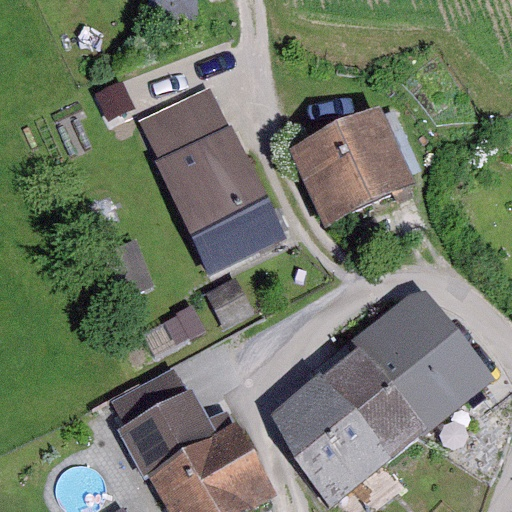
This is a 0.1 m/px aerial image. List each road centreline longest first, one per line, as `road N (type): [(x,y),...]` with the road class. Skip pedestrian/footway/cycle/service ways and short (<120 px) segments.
road 1 (track): [(252,0),(253,85),(307,230),(373,286),(469,296),(511,349)]
road 2 (track): [(373,286),(253,381),(291,511)]
